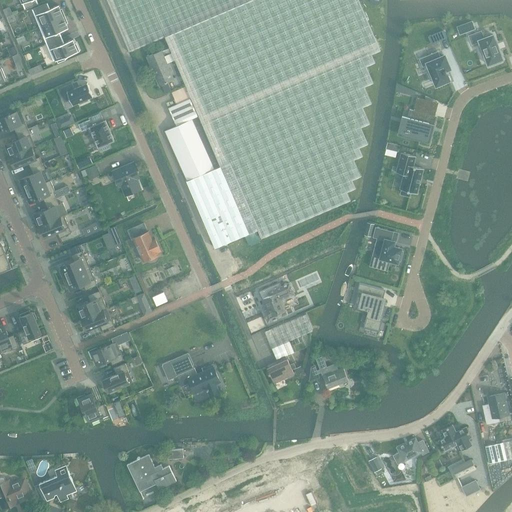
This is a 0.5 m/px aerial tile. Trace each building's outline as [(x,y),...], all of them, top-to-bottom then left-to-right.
[(21,0),(25,9),(38,4),(36,0),(21,0)] [(105,0),(128,52),(165,36),(186,86),(192,98),(250,233),(258,230),(261,238),(351,199),(347,192),(355,188),(352,180),(361,176),(354,159),(363,156),(359,147),(368,144),(361,127),(370,124),(363,107),(372,103),(365,86),(373,83),(366,66),(375,63),(371,54),(380,50),(358,0),(105,0)] [(47,2),(32,8),(32,9),(39,26),(65,16),(62,9),(60,10),(59,5),(50,8),(47,2)] [(65,16),(39,26),(47,44),(61,37),(59,32),(68,28),(68,27),(66,23),(67,23),(65,16)] [(472,21),(457,27),(460,34),(475,29),(472,21)] [(431,45),(447,38),(443,30),(428,37),(431,45)] [(481,31),(468,36),(472,45),(480,42),(482,48),(480,49),(483,57),(485,56),(488,64),(491,63),(492,66),(501,62),(500,60),(502,59),(493,35),(491,36),(490,34),(483,36),(481,31)] [(61,37),(47,44),(54,61),(54,62),(57,60),(58,62),(65,60),(64,57),(79,51),(76,44),(75,44),(73,40),(73,39),(64,43),(61,37)] [(14,46),(7,49),(10,56),(16,53),(14,46)] [(167,64),(174,61),(170,54),(164,57),(162,52),(162,51),(147,57),(159,85),(173,79),(167,64)] [(420,59),(423,66),(428,64),(431,71),(429,71),(433,79),(434,79),(437,85),(439,84),(439,86),(447,82),(447,81),(449,80),(446,73),(447,73),(446,70),(449,68),(445,56),(440,58),(438,52),(420,59)] [(17,54),(11,56),(14,63),(20,60),(18,54),(17,54)] [(34,67),(28,70),(31,76),(37,73),(34,67)] [(71,83),(58,89),(61,94),(67,91),(70,97),(70,99),(73,105),(78,102),(79,103),(81,102),(83,101),(86,100),(88,99),(88,98),(93,96),(92,94),(89,87),(87,83),(74,89),(71,83)] [(402,116),(397,134),(407,137),(421,141),(429,143),(433,127),(436,117),(436,118),(437,116),(422,112),(425,99),(417,97),(414,110),(410,109),(409,111),(408,117),(402,116)] [(214,248),(250,233),(190,99),(169,108),(177,126),(165,131),(187,180),(184,181),(196,207),(214,248)] [(0,116),(0,130),(1,133),(14,127),(16,133),(28,128),(20,110),(11,114),(11,113),(9,114),(9,115),(5,116),(4,114),(1,115),(2,118),(1,118),(0,116)] [(72,114),(57,121),(60,128),(75,122),(72,114)] [(90,119),(78,124),(81,131),(90,127),(98,148),(99,147),(101,151),(109,148),(108,144),(114,141),(105,120),(93,126),(90,119)] [(71,127),(63,130),(66,138),(74,135),(71,127)] [(19,139),(6,145),(10,156),(35,146),(28,128),(16,133),(19,139)] [(62,135),(54,139),(61,156),(69,152),(62,135)] [(386,149),(385,155),(395,157),(397,152),(398,152),(400,146),(387,143),(386,149)] [(35,146),(10,156),(15,168),(28,162),(31,168),(42,163),(40,157),(36,158),(32,148),(35,146)] [(401,152),(396,173),(404,174),(400,189),(402,190),(401,194),(409,197),(410,192),(417,194),(423,169),(413,166),(416,156),(401,152)] [(90,157),(77,163),(79,169),(92,163),(90,157)] [(21,182),(20,183),(23,192),(50,181),(53,180),(48,168),(45,169),(42,163),(31,168),(33,174),(20,179),(21,182)] [(125,196),(141,189),(133,172),(136,171),(133,163),(112,171),(115,179),(118,188),(121,186),(125,196)] [(95,165),(85,170),(89,180),(99,176),(95,165)] [(50,181),(23,192),(27,200),(28,199),(30,202),(43,197),(45,203),(57,198),(71,192),(68,186),(55,191),(50,181)] [(79,190),(81,195),(87,192),(85,187),(79,190)] [(87,193),(80,197),(84,207),(91,203),(87,193)] [(47,209),(35,214),(39,226),(64,216),(68,214),(63,203),(59,205),(57,198),(45,203),(47,209)] [(64,216),(39,226),(44,237),(57,232),(59,238),(71,233),(64,216)] [(99,222),(82,229),(85,236),(102,229),(99,222)] [(371,237),(374,224),(367,222),(364,235),(371,237)] [(150,235),(149,236),(148,233),(149,232),(149,231),(148,232),(144,223),(128,230),(132,239),(134,239),(144,261),(147,260),(149,260),(155,258),(155,256),(159,254),(158,252),(160,251),(154,238),(152,239),(150,235)] [(376,227),(373,237),(377,238),(373,253),(381,255),(378,264),(388,267),(390,261),(398,263),(398,260),(400,261),(403,251),(401,251),(402,248),(393,246),(394,241),(390,240),(392,232),(376,227)] [(112,233),(103,236),(111,254),(119,251),(112,233)] [(0,269),(10,265),(0,240),(0,269)] [(73,261),(61,266),(65,278),(90,268),(83,250),(71,255),(73,261)] [(90,268),(65,278),(70,290),(83,284),(86,290),(97,285),(90,268)] [(135,275),(129,278),(131,284),(137,281),(135,275)] [(280,281),(259,291),(264,304),(266,303),(269,309),(264,311),(268,321),(274,319),(274,320),(277,319),(277,318),(282,316),(280,312),(285,310),(280,299),(294,293),(289,283),(287,284),(286,283),(284,284),(284,285),(282,286),(280,281)] [(359,283),(357,293),(362,294),(359,307),(367,309),(367,310),(368,310),(367,314),(368,314),(365,326),(378,329),(380,322),(382,323),(386,307),(379,305),(380,301),(384,289),(359,283)] [(90,301),(77,307),(82,318),(107,308),(99,291),(88,296),(90,301)] [(164,291),(153,296),(157,305),(168,300),(164,291)] [(144,293),(136,296),(144,315),(152,312),(144,293)] [(107,308),(82,318),(87,330),(100,325),(102,331),(114,326),(111,319),(107,321),(103,310),(107,309),(107,308)] [(24,330),(17,332),(22,344),(41,336),(31,312),(19,317),(24,330)] [(307,315),(265,332),(277,360),(285,356),(294,352),(290,342),(314,332),(307,315)] [(1,324),(0,324),(0,353),(17,346),(13,335),(7,337),(1,324)] [(97,348),(90,351),(93,358),(95,357),(98,364),(110,359),(112,365),(124,360),(116,342),(107,345),(106,344),(105,345),(105,346),(97,349),(97,348)] [(188,353),(162,364),(169,379),(176,376),(181,387),(190,383),(194,394),(206,388),(210,396),(219,392),(216,384),(220,383),(214,367),(197,374),(188,353)] [(278,363),(267,368),(269,372),(268,373),(269,375),(269,374),(274,384),(294,374),(292,370),(294,369),(296,368),(294,363),(289,365),(285,356),(277,360),(278,363)] [(323,356),(316,359),(316,360),(320,369),(317,370),(318,374),(321,373),(327,389),(348,381),(340,360),(333,358),(335,363),(327,367),(323,357),(323,356)] [(104,381),(102,382),(106,391),(108,390),(108,392),(110,391),(110,393),(116,391),(116,389),(129,383),(133,382),(128,370),(125,363),(113,368),(116,374),(103,380),(104,381)] [(319,377),(315,365),(311,366),(309,381),(319,377)] [(296,368),(294,369),(297,375),(304,371),(301,366),(296,368)] [(501,391),(511,391),(511,383),(500,384),(501,391)] [(85,394),(76,398),(79,404),(81,403),(83,408),(82,409),(83,411),(84,410),(88,419),(89,423),(108,415),(106,412),(101,400),(96,403),(92,393),(86,396),(85,394)] [(509,414),(504,393),(488,396),(489,404),(483,405),(487,424),(499,421),(498,416),(509,414)] [(126,415),(120,400),(113,403),(119,418),(126,415)] [(446,437),(439,440),(444,450),(456,444),(457,445),(456,445),(459,451),(460,453),(472,447),(469,440),(472,438),(471,437),(466,427),(457,431),(456,432),(452,425),(442,430),(446,437)] [(417,442),(415,438),(397,447),(400,452),(393,455),(398,463),(404,460),(404,461),(421,452),(423,454),(429,451),(423,440),(417,442)] [(511,458),(511,439),(485,446),(489,464),(511,458)] [(168,459),(183,458),(183,449),(167,450),(168,459)] [(176,481),(163,468),(161,464),(155,467),(149,454),(137,460),(127,465),(140,492),(156,484),(159,490),(176,481)] [(376,477),(384,473),(376,457),(368,461),(376,477)] [(457,477),(476,468),(471,459),(453,468),(457,477)] [(55,470),(57,475),(39,483),(46,499),(51,497),(53,493),(56,493),(60,502),(68,498),(65,492),(75,487),(68,471),(66,465),(55,470)] [(290,482),(285,484),(289,495),(295,493),(297,498),(309,493),(302,473),(289,478),(290,482)] [(1,477),(0,476),(0,503),(2,508),(18,502),(16,498),(30,492),(24,478),(10,484),(8,480),(5,481),(3,476),(1,477)] [(264,488),(258,490),(263,502),(268,499),(270,504),(283,499),(275,479),(263,484),(264,488)] [(476,480),(462,487),(466,496),(480,489),(476,480)] [(238,495),(232,497),(237,509),(242,506),(244,511),(257,506),(249,486),(236,491),(238,495)] [(213,508),(207,510),(208,511),(229,511),(224,499),(219,501),(219,499),(211,502),(213,508)]
